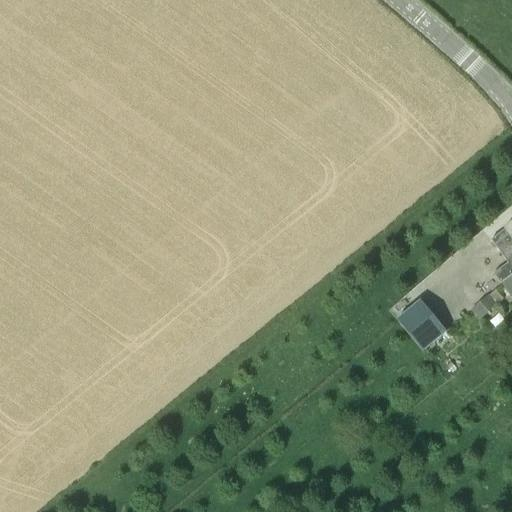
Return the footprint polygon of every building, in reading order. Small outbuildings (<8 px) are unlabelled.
[(499,252),(511,242),(511,223),(505,228),(506,230),(491,240),(499,252)] [(502,283),(502,284),(511,276),(511,242),(499,252),(508,264),(493,274),(501,284),(502,283)] [(511,276),(502,284),(511,297),(511,296),(511,276)] [(471,310),(479,320),(496,305),(487,296),(471,310)] [(397,321),(423,352),(447,332),(421,301),(397,321)]
